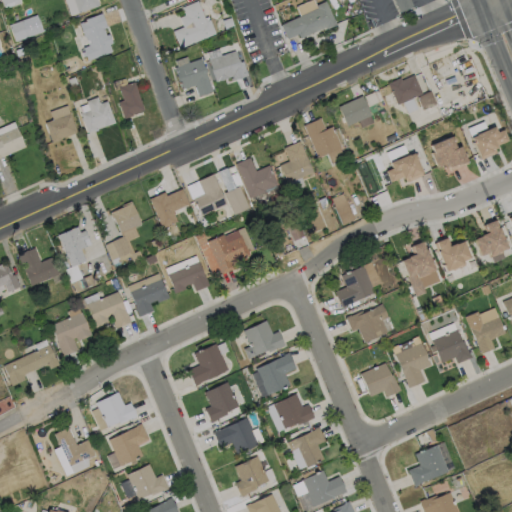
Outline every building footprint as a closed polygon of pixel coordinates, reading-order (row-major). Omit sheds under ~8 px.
[(0,0),(2,8),(17,3),(15,0),(0,0)] [(96,0),(99,6),(78,14),(73,0),(96,0)] [(408,0),(412,7),(398,13),(393,0),(408,0)] [(197,1),(206,22),(210,21),(215,34),(180,49),(173,32),(183,27),(179,18),(184,16),(181,8),(197,1)] [(336,25),(326,30),(325,28),(300,39),(298,35),(287,40),(281,25),(317,9),(316,6),(325,2),(336,25)] [(103,29),(106,36),(109,35),(112,44),(109,45),(112,52),(87,61),(83,48),(89,46),(86,36),(84,37),(79,24),(85,22),(84,20),(101,14),(106,28),(103,29)] [(233,26),(225,29),(222,21),(231,18),(233,26)] [(30,37),(15,43),(9,26),(24,20),(30,37)] [(235,51),(239,63),(243,62),(248,76),(232,81),(231,79),(233,79),(232,77),(215,82),(208,60),(235,51)] [(201,59),(212,92),(198,97),(194,86),(182,90),(174,68),(201,59)] [(413,75),(422,94),(397,105),(388,84),(400,78),(401,81),(413,75)] [(77,85),(71,87),(68,80),(74,77),(77,85)] [(132,116),(124,119),(118,102),(123,101),(118,88),(134,82),(143,111),(132,115),(132,116)] [(436,105),(423,111),(417,98),(430,92),(436,105)] [(370,116),(373,123),(361,128),(358,122),(347,127),(338,107),(362,96),(371,116),(370,116)] [(97,97),(100,104),(107,102),(115,124),(104,127),(103,124),(95,127),(96,130),(87,134),(80,114),(89,111),(86,102),(97,97)] [(61,140),(52,143),(45,123),(70,114),(77,133),(60,139),(61,140)] [(320,119),(326,130),(332,127),(341,147),(317,158),(303,126),(320,119)] [(494,127),(497,133),(503,130),(508,141),(496,146),(497,148),(494,149),(496,153),(480,160),(470,139),(476,136),(476,135),(494,127)] [(0,135),(16,128),(25,147),(0,158),(0,135)] [(451,137),(456,149),(460,147),(467,164),(450,171),(449,167),(444,169),(443,166),(438,168),(438,167),(436,167),(431,153),(433,152),(430,146),(451,137)] [(313,174),(287,185),(279,166),(289,162),(283,149),(299,142),(313,174)] [(414,153),(423,176),(406,183),(405,179),(403,180),(402,178),(390,183),(386,172),(392,169),(389,163),(396,160),(395,158),(407,154),(408,156),(414,153)] [(249,158),(255,171),(269,165),(277,185),(264,190),(265,192),(250,199),(235,164),(249,158)] [(226,168),(235,188),(238,187),(249,208),(234,216),(223,194),(227,192),(217,172),(226,168)] [(226,204),(201,216),(192,199),(185,185),(197,179),(211,173),(226,204)] [(240,182),(234,185),(231,177),(237,174),(240,182)] [(181,190),(188,205),(172,212),(177,222),(162,229),(149,200),(164,193),(166,196),(181,190)] [(354,220),(342,226),(334,208),(334,207),(331,199),(342,194),(354,220)] [(329,207),(322,210),(318,200),(324,197),(329,207)] [(131,202),(141,225),(120,234),(113,218),(112,219),(110,213),(126,206),(126,204),(131,202)] [(304,237),(293,242),(285,225),(296,220),(304,237)] [(502,253),(490,258),(488,253),(480,256),(474,240),(481,237),(481,236),(486,234),(482,226),(496,220),(507,249),(502,251),(502,253)] [(77,227),(80,233),(84,231),(87,239),(83,241),(86,247),(80,249),(85,262),(71,268),(69,263),(67,263),(64,257),(66,256),(57,236),(77,227)] [(237,231),(239,236),(240,235),(252,262),(221,275),(221,274),(213,277),(195,236),(203,233),(207,242),(223,235),(224,237),(237,231)] [(120,262),(114,265),(105,245),(124,237),(131,252),(118,258),(120,262)] [(447,239),(450,246),(455,244),(455,245),(463,242),(470,258),(462,262),(464,266),(452,271),(451,269),(445,272),(434,244),(447,239)] [(424,293),(415,297),(400,262),(408,258),(407,257),(412,255),(409,247),(423,242),(434,270),(428,273),(429,274),(418,278),(424,293)] [(34,249),(40,263),(51,258),(58,275),(31,287),(17,256),(34,249)] [(142,259),(133,263),(130,255),(139,251),(142,259)] [(156,261),(148,265),(146,259),(153,255),(156,261)] [(198,262),(204,277),(205,276),(209,286),(195,292),(192,284),(184,287),(185,290),(174,294),(172,289),(173,289),(167,275),(198,262)] [(0,265),(5,263),(12,276),(14,275),(19,287),(7,293),(4,284),(0,285),(0,265)] [(374,293),(345,306),(346,307),(341,309),(339,303),(338,303),(336,299),(337,298),(334,293),(345,288),(340,276),(362,266),(374,293)] [(72,272),(67,275),(64,270),(70,267),(72,272)] [(94,284),(86,288),(83,278),(90,275),(94,284)] [(85,288),(76,293),(72,284),(81,279),(85,288)] [(160,280),(166,294),(167,294),(169,298),(158,303),(157,301),(149,304),(152,312),(139,317),(135,308),(135,307),(129,293),(160,280)] [(117,292),(130,323),(116,329),(111,318),(108,319),(110,323),(96,329),(86,305),(117,292)] [(511,297),(511,324),(511,325),(501,302),(511,297)] [(381,305),(387,318),(381,321),(386,333),(364,344),(357,330),(351,332),(345,318),(349,316),(350,317),(361,312),(362,314),(381,305)] [(91,336),(77,342),(76,338),(73,339),(78,351),(63,357),(58,345),(50,326),(82,313),(91,336)] [(492,350),(480,355),(469,328),(497,316),(504,334),(488,341),(492,350)] [(265,321),(272,334),(278,332),(284,345),(278,348),(278,347),(268,352),(267,350),(248,359),(243,350),(250,346),(243,331),(265,321)] [(455,330),(461,343),(463,342),(468,354),(469,353),(471,358),(457,364),(454,358),(440,364),(430,341),(455,330)] [(226,338),(223,340),(222,340),(220,341),(218,337),(224,333),(226,338)] [(423,382),(407,389),(405,384),(406,384),(394,355),(420,343),(430,366),(418,371),(423,382)] [(199,384),(194,386),(187,370),(198,365),(193,354),(215,344),(227,370),(198,383),(199,384)] [(48,345),(55,359),(56,358),(59,365),(49,370),(47,364),(23,376),(25,380),(11,387),(8,380),(9,380),(3,367),(48,345)] [(289,385),(268,395),(255,369),(283,356),(283,355),(288,353),(295,369),(284,374),(289,385)] [(384,363),(390,376),(392,375),(397,386),(397,385),(400,391),(385,397),(383,391),(369,397),(359,374),(384,363)] [(216,421),(211,423),(204,409),(210,406),(203,392),(226,382),(237,407),(224,413),(226,415),(215,420),(216,421)] [(117,393),(124,406),(130,403),(132,408),(133,407),(135,412),(134,412),(136,417),(132,420),(131,419),(120,424),(119,422),(107,428),(95,403),(117,393)] [(295,393),(302,408),(307,405),(309,410),(310,409),(312,414),(313,418),(297,426),(296,423),(285,429),(273,404),(295,393)] [(246,418),(252,430),(250,431),(257,444),(236,454),(231,443),(220,448),(218,443),(217,443),(214,438),(215,438),(212,432),(218,430),(218,431),(246,418)] [(142,456),(120,466),(108,440),(136,427),(135,426),(140,423),(148,439),(137,444),(142,456)] [(316,445),(323,459),(305,467),(297,450),(291,453),(286,443),(314,430),(318,427),(325,441),(316,445)] [(68,428),(76,445),(87,440),(94,455),(87,459),(86,458),(69,467),(54,434),(68,428)] [(419,485),(414,487),(407,470),(419,466),(414,454),(436,445),(447,472),(418,484),(419,485)] [(256,489),(245,494),(246,495),(241,497),(238,493),(236,489),(237,489),(234,484),(240,481),(233,467),(256,456),(267,481),(255,487),(256,489)] [(149,465),(155,478),(161,475),(168,489),(160,493),(160,492),(151,496),(150,494),(138,500),(126,475),(149,465)] [(102,475),(95,478),(93,473),(100,470),(102,475)] [(322,471),(327,482),(338,477),(341,482),(343,487),(346,493),(341,495),(340,494),(312,507),(300,481),(322,471)] [(449,492),(456,511),(423,511),(422,511),(420,507),(421,507),(419,501),(424,499),(424,500),(432,497),(433,499),(449,492)] [(271,494),(278,511),(247,511),(245,506),(249,504),(250,504),(271,494)] [(171,498),(173,504),(174,503),(176,508),(177,511),(142,511),(166,501),(166,500),(171,498)] [(329,511),(333,510),(332,508),(340,504),(340,503),(346,500),(351,511),(329,511)]
